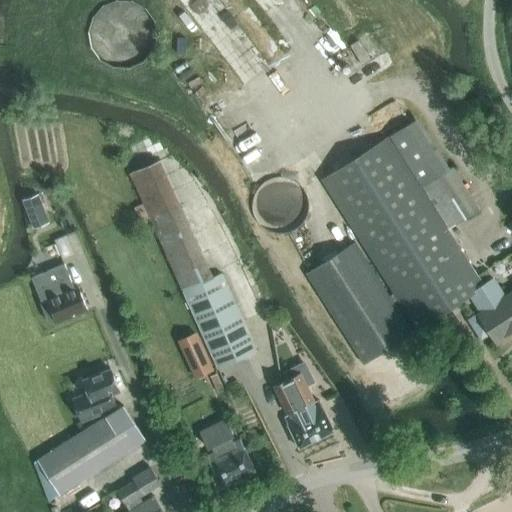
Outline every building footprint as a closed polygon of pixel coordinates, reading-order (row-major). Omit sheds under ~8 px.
[(372,25),(351,36),(362,57),(383,46),(372,25)] [(355,242),(306,274),(363,364),(412,332),(393,302),(397,299),(417,330),(471,295),(481,312),(484,315),(471,323),(483,341),(492,336),(497,344),(511,334),(511,292),(504,297),(493,279),(483,286),(448,231),(480,210),(452,167),(450,168),(420,187),(388,137),(321,180),(394,294),(389,297),(355,242)] [(38,194),(23,200),(33,229),(49,223),(38,194)] [(47,321),(54,323),(87,310),(78,287),(73,289),(63,264),(33,276),(45,306),(50,304),(52,311),(45,314),(47,321)] [(202,279),(181,289),(217,369),(218,369),(225,384),(235,380),(227,365),(256,352),(257,350),(222,273),(214,277),(204,282),(202,279)] [(195,379),(215,369),(197,331),(177,340),(195,379)] [(81,422),(117,407),(112,394),(119,391),(110,369),(84,379),(86,386),(88,391),(71,398),(81,422)] [(218,392),(224,389),(216,373),(211,376),(218,392)] [(285,418),(299,448),(334,431),(319,401),(312,404),(311,402),(314,400),(300,373),(274,386),(287,413),(290,412),(291,415),(285,418)] [(49,501),(59,494),(145,440),(123,405),(34,462),(49,501)] [(233,441),(231,437),(235,434),(226,416),(198,430),(208,449),(212,447),(214,451),(206,455),(222,487),(255,470),(239,438),(233,441)] [(126,505),(140,497),(160,484),(149,467),(132,478),(134,481),(118,492),(126,505)] [(164,511),(154,495),(143,502),(130,510),(127,511),(164,511)] [(130,510),(143,502),(140,497),(126,505),(130,510)]
